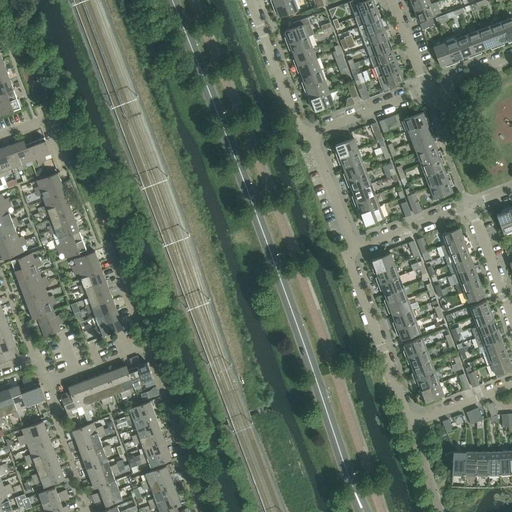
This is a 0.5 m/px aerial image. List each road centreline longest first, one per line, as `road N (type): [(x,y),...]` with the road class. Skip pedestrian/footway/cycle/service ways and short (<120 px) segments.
road 1 (secondary): [(347,474),(171,0)]
road 2 (residential): [(411,423),(351,264),(355,249)]
road 3 (residential): [(199,511),(147,346)]
road 4 (residential): [(312,134),(297,122),(251,0)]
road 5 (residential): [(84,511),(45,373)]
road 6 (residential): [(355,249),(312,134)]
road 7 (residential): [(511,320),(469,205)]
road 8 (residential): [(355,249),(469,205)]
road 9 (residential): [(312,134),(425,90)]
